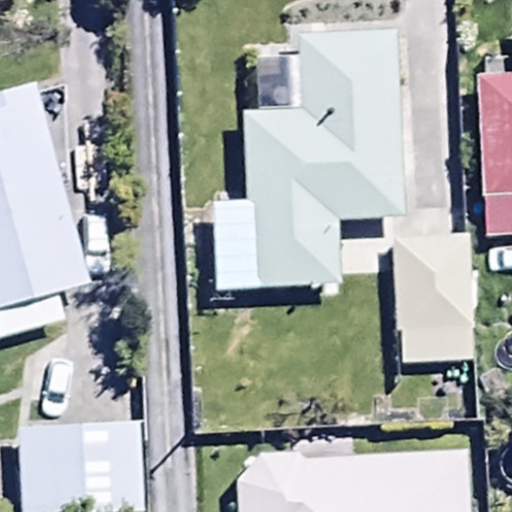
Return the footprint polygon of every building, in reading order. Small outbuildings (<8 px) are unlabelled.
[(206,216),(207,303),(332,302),(332,240),(393,239),(391,42),(291,43),(291,59),(241,59),(242,120),(235,120),(236,216),(206,216)] [(511,92),(471,94),(476,254),(511,252),(511,92)] [(31,101),(0,108),(0,354),(90,332),(31,101)] [(468,374),(466,251),(389,253),(391,346),(400,346),(401,375),(468,374)] [(11,438),(13,511),(137,511),(135,435),(11,438)] [(464,511),(463,466),(253,470),(230,495),(230,511),(464,511)]
